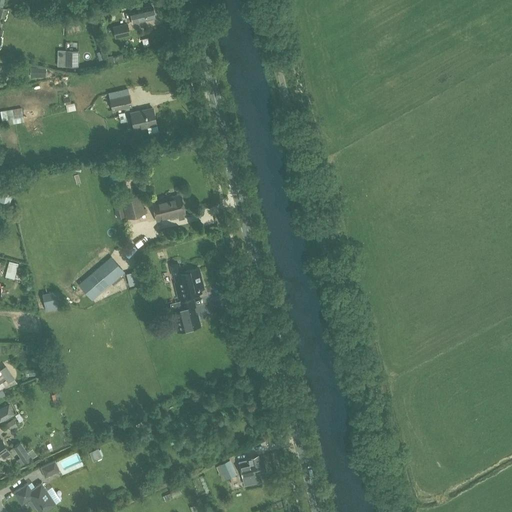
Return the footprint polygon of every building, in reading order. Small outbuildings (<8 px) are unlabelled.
[(138,22),(155,18),(152,5),(135,9),(136,11),(130,12),(133,22),(138,20),(138,22)] [(128,23),(116,25),(112,26),(115,38),(131,35),(128,23)] [(78,66),(78,51),(65,50),(65,66),(78,66)] [(130,95),(110,99),(109,99),(113,112),(132,107),(130,95)] [(71,103),(69,96),(63,98),(64,105),(66,104),(71,103)] [(22,107),(0,111),(2,125),(24,121),(22,107)] [(134,130),(156,125),(152,108),(130,113),(134,130)] [(11,194),(1,191),(0,194),(0,200),(9,202),(11,194)] [(143,210),(139,195),(122,199),(127,219),(144,214),(147,213),(146,209),(143,210)] [(180,195),(166,198),(151,202),(157,222),(185,214),(180,195)] [(114,204),(117,218),(124,216),(121,202),(114,204)] [(79,283),(91,298),(92,300),(125,272),(122,269),(121,270),(111,257),(79,283)] [(200,289),(204,288),(198,267),(180,272),(178,264),(171,266),(173,275),(175,274),(176,281),(175,282),(179,297),(201,291),(200,289)] [(61,292),(48,294),(49,304),(63,303),(61,292)] [(181,310),(196,306),(194,298),(179,302),(181,310)] [(26,353),(42,353),(42,345),(26,345),(26,353)] [(0,369),(0,389),(15,384),(8,371),(3,373),(6,378),(0,369)] [(15,413),(9,403),(0,407),(0,417),(2,421),(15,413)] [(135,424),(137,430),(146,425),(144,420),(135,424)] [(3,458),(11,453),(0,438),(0,455),(1,455),(3,458)] [(13,447),(24,463),(32,458),(20,441),(13,447)] [(81,446),(72,452),(78,462),(88,456),(81,446)] [(249,463),(241,464),(245,479),(251,478),(251,481),(260,479),(259,472),(266,470),(264,459),(260,460),(259,455),(248,457),(249,463)] [(225,479),(237,475),(235,470),(230,459),(219,464),(225,479)] [(45,478),(60,471),(55,461),(40,468),(45,478)] [(38,511),(45,511),(56,505),(42,483),(32,489),(27,483),(13,493),(22,505),(30,500),(38,511)]
